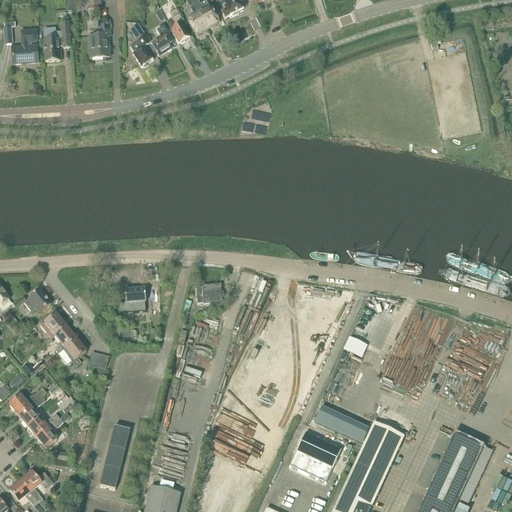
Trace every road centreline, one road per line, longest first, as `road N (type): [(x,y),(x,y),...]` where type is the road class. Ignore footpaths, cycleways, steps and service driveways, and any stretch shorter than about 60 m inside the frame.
road 1 (unclassified): [(511,317),(237,259),(40,263)]
road 2 (tertiary): [(136,104),(414,0)]
road 3 (tertiary): [(0,119),(72,119),(136,104)]
road 4 (tertiary): [(136,104),(0,112)]
